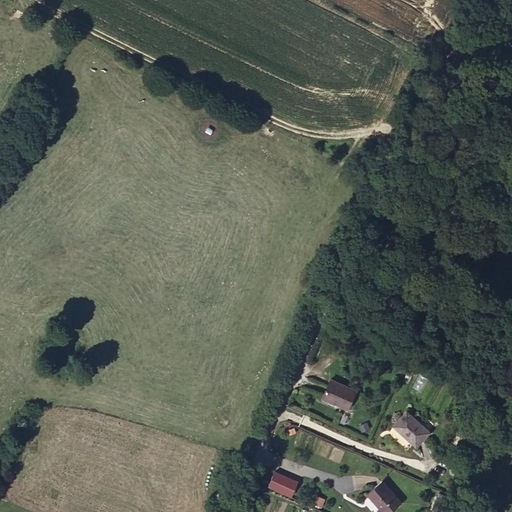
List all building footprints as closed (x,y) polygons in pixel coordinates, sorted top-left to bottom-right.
[(381,349),(357,337),(351,350),(374,362),(381,349)] [(357,388),(329,379),(322,397),(349,408),(357,388)] [(430,430),(407,411),(396,424),(418,442),(430,430)] [(267,486),(293,494),(298,477),(272,469),(267,486)] [(383,479),(369,493),(387,511),(401,498),(383,479)] [(315,494),(312,503),(321,507),(325,498),(315,494)]
